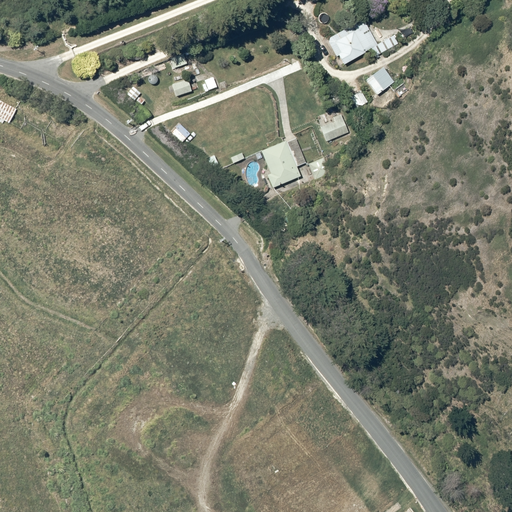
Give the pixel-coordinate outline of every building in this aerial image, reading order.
[(362,19),(328,37),(326,41),(334,56),(336,56),(341,64),(367,50),(375,55),(397,43),(392,35),(374,45),(365,29),(367,29),(362,19)] [(189,63),(185,54),(171,60),(175,69),(189,63)] [(393,82),(381,67),(363,80),(376,94),(393,82)] [(218,87),(214,76),(204,80),(208,91),(218,87)] [(192,91),(187,80),(173,86),(178,97),(192,91)] [(410,89),(404,82),(394,91),(400,98),(410,89)] [(366,93),(349,91),(348,104),(365,105),(366,93)] [(0,120),(5,123),(6,121),(11,124),(12,122),(14,117),(18,109),(0,99),(0,120)] [(347,132),(340,114),(331,117),(333,121),(318,127),(324,141),(347,132)] [(285,142),(284,141),(259,151),(268,173),(265,175),(270,188),(299,176),(295,166),(306,163),(295,138),(285,142)] [(246,158),(243,153),(232,159),(235,164),(246,158)] [(328,171),(324,157),(309,162),(314,176),(328,171)]
